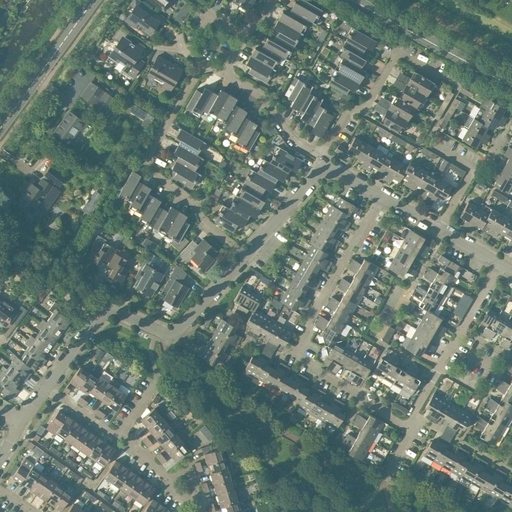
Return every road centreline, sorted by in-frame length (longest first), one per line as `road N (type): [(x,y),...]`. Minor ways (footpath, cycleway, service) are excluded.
road 1 (residential): [(381,196),(290,355),(408,429)]
road 2 (residential): [(245,256),(151,173),(147,160),(203,64),(221,73)]
road 3 (residential): [(245,256),(177,333),(167,336),(109,309),(93,321)]
road 4 (secondary): [(511,86),(350,0)]
road 5 (residential): [(320,154),(343,117),(369,101),(396,51),(440,73)]
road 6 (tertiary): [(0,128),(93,0)]
road 7 (residential): [(320,154),(294,140),(263,96),(221,73)]
road 8 (residential): [(436,228),(470,166),(424,139)]
